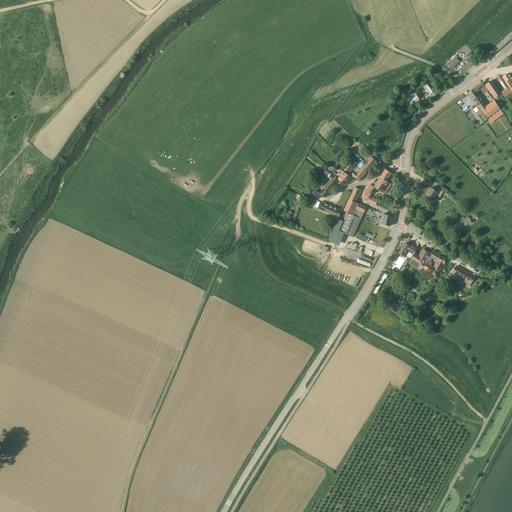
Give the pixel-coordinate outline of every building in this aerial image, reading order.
[(449,65),(452,69),(459,62),(456,58),(455,58),(453,56),(444,64),(447,67),(449,65)] [(511,78),(509,73),(502,78),(504,80),(511,92),(511,78)] [(511,93),(511,92),(504,80),(502,78),(501,75),(497,78),(505,90),(502,92),(505,98),(511,93)] [(485,85),(491,93),(491,92),(495,97),(501,93),(492,80),(485,85)] [(481,89),(484,92),(488,90),(483,83),(469,93),(488,120),(502,110),(493,97),(487,101),(488,103),(486,104),(477,92),(481,89)] [(406,99),(405,100),(409,106),(420,99),(414,91),(408,94),(408,93),(404,96),(406,99)] [(368,155),(376,161),(379,157),(371,151),(368,155)] [(351,175),(359,181),(368,170),(369,171),(377,161),(376,161),(368,155),(368,154),(365,157),(368,159),(359,170),(357,168),(351,175)] [(387,181),(392,173),(386,169),(374,187),(385,194),(390,186),(392,184),(387,181)] [(328,176),(331,179),(320,194),(315,190),(313,193),(316,195),(321,198),(322,196),(325,198),(338,180),(339,179),(332,174),(326,170),(323,174),(327,177),(328,176)] [(339,179),(338,180),(345,185),(351,177),(342,170),(338,175),(334,172),(332,174),(339,179)] [(447,194),(449,191),(441,186),(438,192),(431,188),(427,194),(433,199),(436,195),(440,197),(444,192),(447,194)] [(349,213),(350,214),(353,216),(359,204),(355,202),(361,190),(355,187),(344,211),(349,213)] [(376,205),(378,201),(370,197),(371,196),(369,195),(371,192),(366,190),(363,196),(368,198),(367,201),(376,205)] [(318,210),(338,219),(341,211),(321,202),(318,210)] [(359,204),(353,216),(361,219),(366,207),(359,204)] [(344,220),(345,221),(340,232),(341,232),(352,237),(361,219),(353,216),(350,214),(349,213),(344,211),(342,215),(345,217),(344,220)] [(392,216),(383,215),(382,219),(378,218),(377,224),(390,226),(392,216)] [(465,219),(465,218),(464,218),(464,217),(457,220),(458,223),(460,228),(472,223),(470,218),(469,218),(468,217),(465,219)] [(356,238),(366,242),(367,238),(358,234),(356,238)] [(399,253),(403,255),(406,257),(409,252),(414,255),(417,249),(410,244),(409,245),(405,243),(399,253)] [(431,256),(433,253),(431,252),(430,253),(425,250),(421,257),(415,253),(411,259),(420,265),(419,267),(423,270),(424,268),(428,260),(431,256)] [(444,264),(447,260),(433,252),(433,253),(431,256),(428,260),(424,268),(437,276),(444,264)] [(453,273),(460,277),(458,279),(467,284),(466,286),(469,287),(475,277),(457,266),(453,273)]
